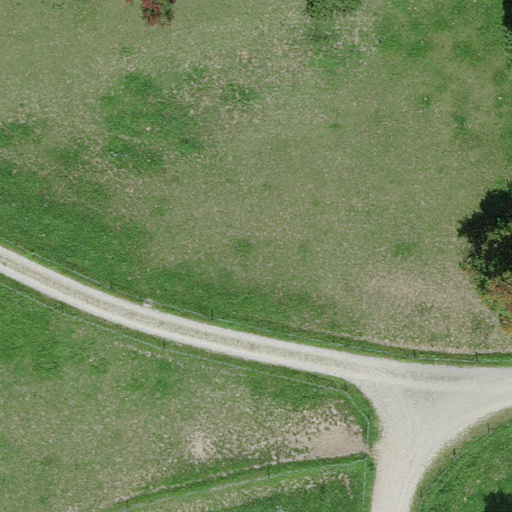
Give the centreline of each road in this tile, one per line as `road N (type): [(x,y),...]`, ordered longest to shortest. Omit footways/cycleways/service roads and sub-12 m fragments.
road 1 (track): [(0,269),(125,332),(472,402),(511,396)]
road 2 (track): [(381,511),(415,391)]
